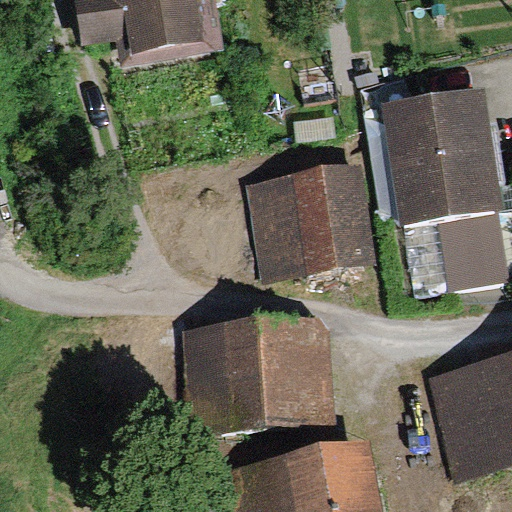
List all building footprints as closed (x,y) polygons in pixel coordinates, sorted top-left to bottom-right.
[(219,1),(218,0),(80,0),(89,50),(114,46),(119,74),(228,56),(219,1)] [(482,98),(385,111),(401,235),(441,229),(450,291),(507,284),(491,166),(482,98)] [(375,263),(370,160),(254,166),(259,269),(375,263)] [(338,417),(334,299),(262,301),(266,420),(338,417)] [(511,344),(422,362),(442,468),(511,454),(511,344)] [(386,511),(381,422),(290,428),(295,511),(386,511)]
